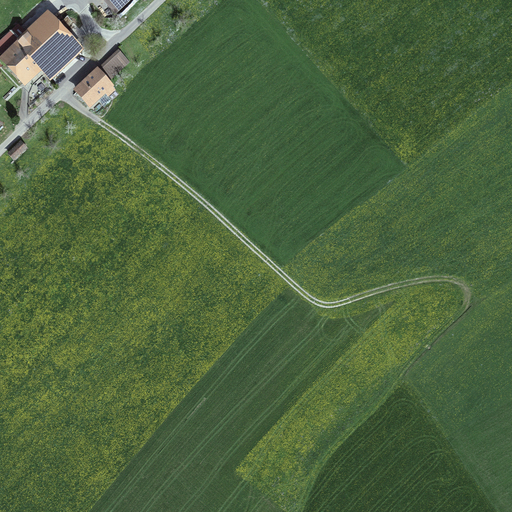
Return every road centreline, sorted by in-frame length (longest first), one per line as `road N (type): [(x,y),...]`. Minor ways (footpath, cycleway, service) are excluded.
road 1 (track): [(58,90),(318,303),(431,278),(462,283),(461,311),(422,347)]
road 2 (track): [(160,0),(0,149)]
